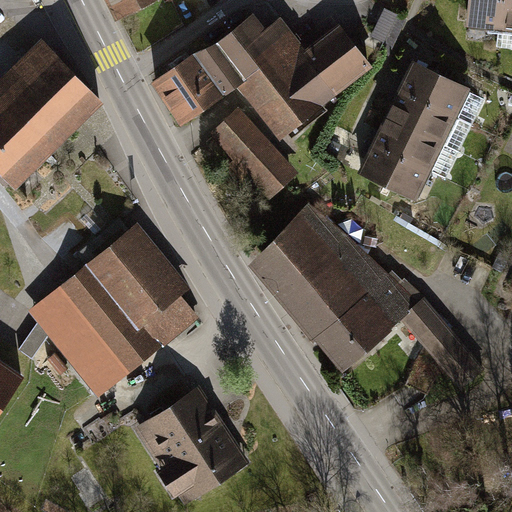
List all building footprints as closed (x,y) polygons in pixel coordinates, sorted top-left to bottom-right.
[(117,0),(124,13),(148,0),(117,0)] [(469,0),(467,24),(497,27),(499,0),(469,0)] [(511,0),(499,0),(497,27),(495,48),(511,50),(511,0)] [(266,28),(255,14),(211,45),(241,87),(275,136),(336,93),(282,17),(266,28)] [(342,23),(306,47),(336,93),(375,63),(342,23)] [(40,44),(0,84),(0,172),(15,188),(100,104),(40,44)] [(211,45),(160,74),(191,121),(241,87),(211,45)] [(393,93),(458,122),(470,97),(404,67),(393,93)] [(381,118),(446,148),(458,123),(392,93),(381,118)] [(296,170),(239,107),(211,132),(267,195),(296,170)] [(369,144),(435,174),(446,148),(380,119),(369,144)] [(357,170),(423,199),(434,174),(369,144),(357,170)] [(251,262),(343,364),(404,310),(312,208),(251,262)] [(187,286),(134,226),(47,302),(113,378),(188,314),(174,298),(187,286)] [(0,411),(24,377),(0,359),(0,411)] [(139,429),(183,499),(245,460),(201,390),(139,429)]
